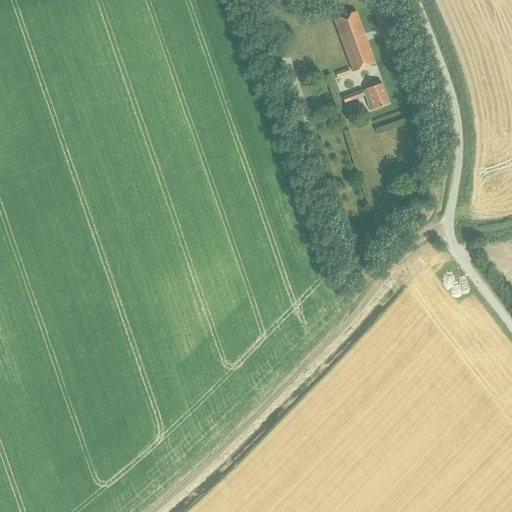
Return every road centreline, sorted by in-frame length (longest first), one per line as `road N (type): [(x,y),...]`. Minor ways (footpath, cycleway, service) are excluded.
road 1 (unclassified): [(448,228),(412,244),(243,429),(152,511)]
road 2 (unclassified): [(448,228),(458,123),(415,0)]
